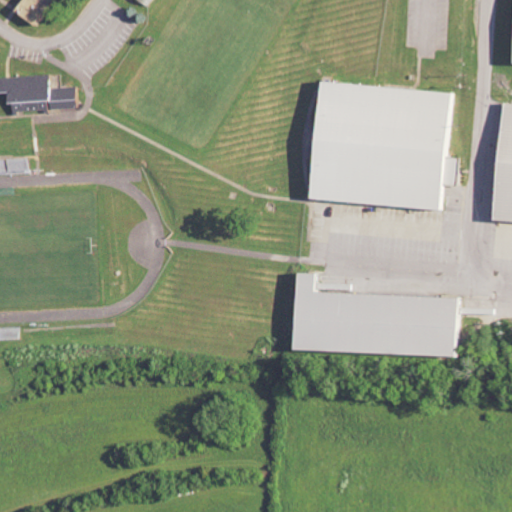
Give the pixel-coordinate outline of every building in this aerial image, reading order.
[(31,0),(23,11),(39,23),(55,0),(31,0)] [(0,78),(0,93),(17,93),(18,114),(55,112),(54,110),(83,108),(82,87),(56,88),(55,75),(0,78)] [(461,92),(331,83),(323,201),(452,209),(454,185),(464,185),(465,158),(457,158),(461,92)] [(31,159),(10,159),(11,175),(31,174),(31,159)] [(0,175),(8,176),(7,160),(0,160),(0,175)] [(307,351),(468,357),(471,298),(327,293),(328,274),(309,273),(307,351)]
